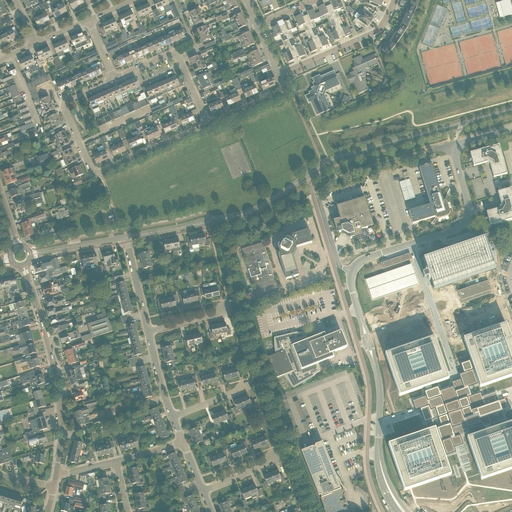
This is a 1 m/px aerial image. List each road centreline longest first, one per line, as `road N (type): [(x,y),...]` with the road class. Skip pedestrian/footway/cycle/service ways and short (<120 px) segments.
road 1 (unclassified): [(56,474),(57,386),(22,264)]
road 2 (tertiary): [(352,271),(368,256),(463,223),(468,205),(452,144)]
road 3 (tertiary): [(348,155),(511,108)]
road 4 (residential): [(276,75),(371,33),(394,0)]
road 5 (tertiary): [(125,237),(263,208)]
road 6 (residential): [(100,173),(90,169),(65,104),(113,79)]
